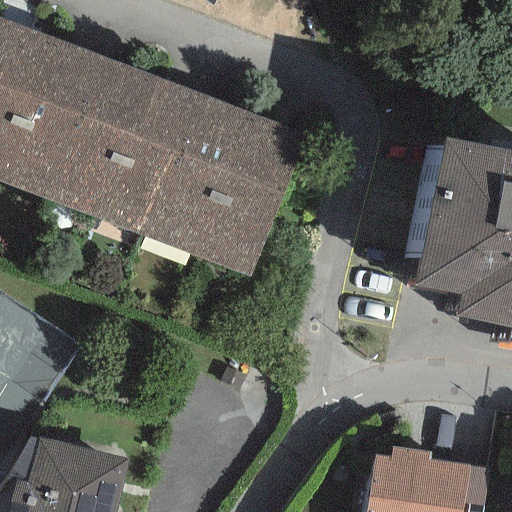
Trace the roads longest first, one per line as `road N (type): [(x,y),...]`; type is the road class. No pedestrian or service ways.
road 1 (residential): [(343,0),(354,136),(315,343),(325,396)]
road 2 (residential): [(325,396),(406,385),(511,393)]
road 3 (residential): [(246,511),(325,396)]
